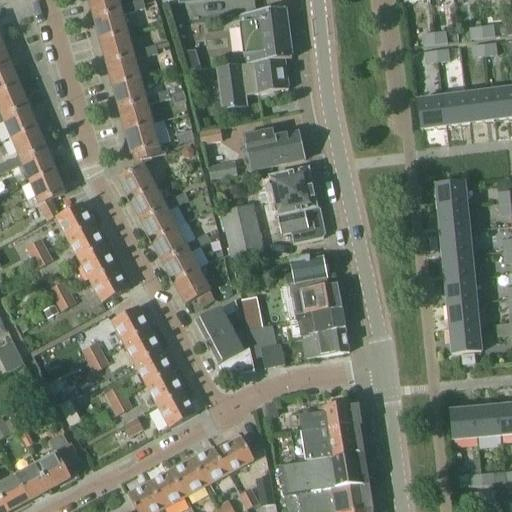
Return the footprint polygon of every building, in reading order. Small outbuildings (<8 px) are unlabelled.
[(115,0),(87,0),(93,22),(120,14),(121,19),(133,16),(130,7),(119,10),(115,0)] [(142,4),(130,7),(133,16),(144,12),(142,4)] [(283,63),(290,62),(284,12),(239,17),(241,26),(238,26),(238,30),(239,30),(242,55),(241,55),(242,59),(244,58),(245,67),(283,62),(283,63)] [(121,19),(120,14),(93,22),(100,44),(126,37),(121,19)] [(482,42),(494,40),(492,28),(480,29),(482,42)] [(482,42),(480,29),(468,31),(470,43),(482,42)] [(435,46),(447,45),(446,33),(434,34),(435,46)] [(423,48),(435,46),(434,34),(421,36),(423,48)] [(126,37),(100,44),(106,67),(132,59),(134,63),(145,60),(143,52),(131,55),(126,37)] [(0,71),(10,67),(1,45),(0,45),(0,71)] [(485,59),(498,58),(496,46),(484,47),(485,59)] [(473,61),(485,59),(484,47),(471,49),(473,61)] [(155,49),(143,52),(145,60),(157,57),(157,56),(155,49)] [(438,65),(450,63),(448,52),(436,53),(438,65)] [(438,65),(436,53),(424,55),(426,66),(438,65)] [(132,59),(106,67),(112,89),(139,82),(134,63),(132,59)] [(287,92),(283,63),(283,62),(245,67),(216,70),(216,71),(222,112),(245,109),(243,99),(287,92)] [(0,96),(19,89),(10,67),(0,71),(0,96)] [(139,82),(112,89),(118,111),(145,104),(146,108),(158,105),(155,96),(144,100),(139,82)] [(28,110),(19,89),(0,96),(0,116),(0,117),(2,121),(28,110)] [(511,120),(511,89),(489,93),(492,123),(511,120)] [(167,93),(155,96),(158,105),(169,102),(167,93)] [(492,123),(489,93),(465,96),(469,126),(492,123)] [(179,95),(171,97),(173,107),(182,105),(179,95)] [(469,126),(465,96),(441,99),(445,129),(469,126)] [(445,129),(441,99),(416,103),(420,132),(445,129)] [(151,126),(146,108),(145,104),(118,111),(125,134),(151,126)] [(0,117),(0,126),(4,125),(11,143),(37,132),(28,110),(2,121),(0,117)] [(208,121),(198,124),(200,135),(210,133),(208,121)] [(151,126),(125,134),(131,156),(131,158),(133,157),(135,167),(150,163),(165,158),(163,149),(158,150),(157,149),(151,126)] [(200,135),(198,135),(200,147),(219,144),(217,131),(210,133),(200,135)] [(46,153),(37,132),(11,143),(18,161),(20,164),(46,153)] [(272,132),(243,138),(251,174),(303,163),(297,134),(274,140),(272,132)] [(190,133),(176,138),(179,148),(193,143),(190,133)] [(18,161),(6,166),(9,174),(22,169),(29,186),(55,175),(46,153),(20,164),(18,161)] [(150,163),(135,167),(137,172),(143,170),(143,171),(151,169),(150,163)] [(234,164),(207,169),(210,183),(236,177),(234,164)] [(6,166),(0,168),(0,177),(9,174),(6,166)] [(153,190),(143,171),(143,170),(137,172),(118,182),(129,203),(153,190)] [(290,235),(292,247),(322,241),(322,239),(323,236),(322,228),(318,226),(307,171),(267,180),(280,237),(290,235)] [(58,219),(50,203),(64,197),(55,175),(29,186),(38,208),(47,225),(54,221),(58,219)] [(464,210),(462,185),(434,188),(436,213),(464,210)] [(153,190),(129,203),(140,224),(164,211),(167,215),(177,210),(173,202),(163,208),(153,190)] [(510,206),(508,194),(497,195),(498,207),(510,206)] [(184,196),(173,202),(177,210),(188,204),(184,196)] [(511,218),(510,206),(498,207),(499,219),(511,218)] [(92,229),(80,207),(58,219),(54,221),(66,243),(92,229)] [(164,211),(140,224),(151,245),(175,232),(186,226),(177,210),(167,215),(164,211)] [(252,210),(220,217),(231,266),(263,259),(252,210)] [(467,234),(464,210),(436,213),(438,236),(467,234)] [(175,232),(151,245),(162,265),(186,252),(189,257),(199,251),(195,243),(186,226),(175,232)] [(103,250),(92,229),(66,243),(77,264),(103,250)] [(469,257),(467,234),(438,236),(441,260),(469,257)] [(206,238),(195,243),(199,251),(210,246),(206,238)] [(511,254),(511,241),(501,243),(503,255),(511,254)] [(47,253),(41,242),(25,250),(32,262),(47,253)] [(115,271),(103,250),(77,264),(88,285),(115,271)] [(197,273),(189,257),(186,252),(162,265),(173,286),(197,273)] [(32,262),(38,273),(53,265),(47,253),(32,262)] [(511,254),(503,255),(504,267),(511,266),(511,254)] [(471,281),(469,257),(441,260),(443,284),(471,281)] [(292,278),(283,280),(284,288),(289,287),(289,289),(325,282),(321,261),(308,263),(308,259),(289,262),(292,278)] [(126,292),(115,271),(88,285),(100,307),(126,292)] [(214,304),(197,273),(173,286),(184,307),(197,300),(202,310),(214,304)] [(474,305),(471,281),(443,284),(446,308),(474,305)] [(325,282),(289,289),(294,319),(311,316),(339,312),(335,287),(326,289),(325,282)] [(69,296),(62,284),(47,292),(54,304),(69,296)] [(54,304),(60,316),(75,307),(69,296),(54,304)] [(254,301),(240,303),(244,323),(246,333),(258,330),(256,320),(258,320),(254,301)] [(246,341),(237,346),(224,320),(237,313),(235,304),(194,326),(217,369),(218,369),(223,380),(223,381),(254,375),(246,341)] [(476,329),(474,305),(446,308),(448,332),(476,329)] [(53,309),(42,315),(46,323),(57,317),(53,309)] [(148,332),(136,310),(110,324),(122,346),(148,332)] [(343,331),(339,312),(311,316),(311,320),(296,322),(299,339),(302,339),(303,343),(310,341),(309,337),(343,331)] [(28,323),(17,329),(21,336),(32,331),(28,323)] [(246,333),(252,361),(260,359),(259,356),(277,352),(272,327),(258,330),(246,333)] [(479,353),(476,329),(448,332),(450,356),(479,353)] [(347,355),(343,331),(309,337),(310,341),(303,343),(304,346),(301,347),(304,363),(347,355)] [(160,353),(148,332),(122,346),(133,367),(160,353)] [(102,358),(96,347),(81,355),(88,366),(102,358)] [(0,354),(0,365),(5,377),(23,369),(13,348),(0,354)] [(283,368),(279,351),(277,352),(259,356),(260,359),(263,373),(283,368)] [(171,375),(160,353),(133,367),(145,389),(171,375)] [(472,365),(471,356),(460,357),(461,366),(472,365)] [(88,366),(94,377),(109,369),(102,358),(88,366)] [(183,396),(171,375),(145,389),(156,410),(183,396)] [(126,399),(121,389),(104,397),(110,407),(126,399)] [(194,418),(183,396),(156,410),(168,432),(194,418)] [(110,407),(115,418),(131,410),(126,399),(110,407)] [(360,427),(357,407),(299,416),(302,436),(360,427)] [(511,436),(511,407),(496,409),(499,438),(511,436)] [(499,438),(496,409),(472,411),(475,440),(499,438)] [(475,440),(472,411),(448,414),(451,442),(475,440)] [(74,413),(63,419),(69,430),(80,424),(74,413)] [(122,428),(128,440),(142,432),(136,421),(122,428)] [(1,422),(0,422),(0,445),(11,439),(1,422)] [(364,457),(360,427),(302,436),(291,437),(297,467),(364,457)] [(79,465),(65,438),(50,446),(56,457),(35,468),(49,493),(70,481),(65,472),(79,465)] [(253,463),(241,441),(215,455),(213,451),(212,451),(227,477),(253,463)] [(227,477),(212,451),(191,462),(205,489),(227,477)] [(293,451),(273,454),(275,468),(295,465),(293,451)] [(369,486),(364,457),(297,467),(280,470),(285,498),(369,486)] [(205,489),(191,462),(170,474),(184,501),(205,489)] [(49,493),(35,468),(15,479),(28,503),(49,493)] [(511,485),(511,473),(503,475),(504,486),(511,485)] [(162,511),(184,501),(170,474),(148,486),(162,511)] [(504,486),(503,475),(479,476),(480,488),(504,486)] [(480,488),(479,476),(455,478),(456,490),(480,488)] [(12,511),(28,503),(15,479),(0,487),(0,502),(5,511),(12,511)] [(255,482),(260,509),(274,507),(268,479),(255,482)] [(162,511),(148,486),(126,498),(134,511),(162,511)] [(372,511),(369,486),(285,498),(286,511),(372,511)] [(238,498),(245,511),(247,511),(257,507),(249,492),(238,498)] [(487,505),(504,504),(504,492),(486,493),(487,505)] [(487,505),(486,493),(469,495),(470,507),(487,505)] [(216,508),(217,509),(218,511),(231,511),(227,503),(216,508)]
